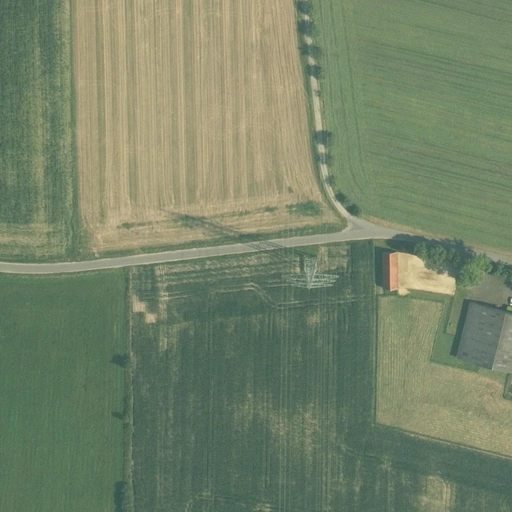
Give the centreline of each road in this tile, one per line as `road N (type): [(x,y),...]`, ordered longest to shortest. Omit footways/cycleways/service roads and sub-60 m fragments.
road 1 (unclassified): [(0,264),(85,264),(368,229),(511,260)]
road 2 (track): [(304,0),(331,191),(368,229)]
